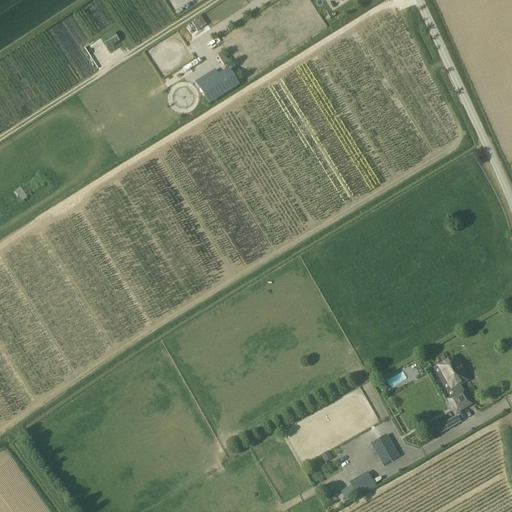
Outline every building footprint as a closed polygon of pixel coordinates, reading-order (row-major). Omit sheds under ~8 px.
[(107,49),(120,42),(114,32),(102,39),(107,49)] [(240,52),(247,66),(262,60),(256,45),(240,52)] [(228,91),(219,77),(200,89),(209,103),(228,91)] [(39,178),(15,190),(20,200),(44,188),(39,178)] [(452,359),(438,367),(442,374),(441,375),(445,384),(447,383),(451,390),(453,389),(457,396),(448,401),(456,414),(472,405),(464,392),(463,392),(459,385),(465,382),(466,380),(462,374),(464,373),(459,365),(457,366),(454,360),(452,359)] [(383,383),(378,387),(382,393),(387,390),(383,383)] [(457,417),(445,424),(448,429),(460,423),(457,417)] [(386,436),(372,445),(383,466),(398,457),(386,436)] [(327,453),(322,456),(325,462),(331,459),(327,453)] [(369,472),(349,481),(351,486),(341,491),(346,501),(376,487),(369,472)]
